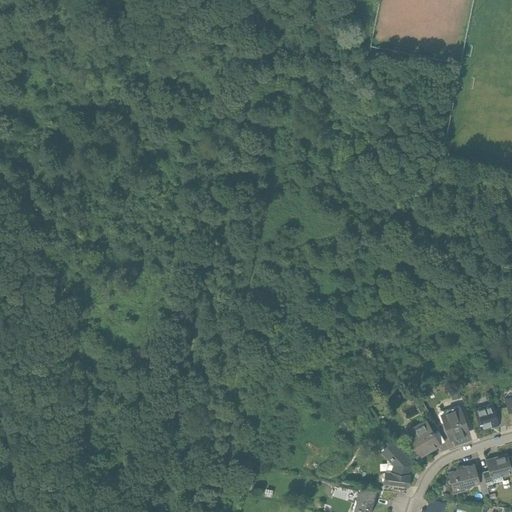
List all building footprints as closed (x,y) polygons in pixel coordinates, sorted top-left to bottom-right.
[(492,404),(475,409),(481,428),(498,423),(497,421),(494,409),(492,404)] [(499,407),(494,409),(497,421),(503,419),(499,407)] [(459,408),(442,415),(444,423),(445,422),(449,432),(448,432),(450,439),(468,433),(459,408)] [(426,421),(407,430),(421,454),(439,444),(433,433),(426,421)] [(444,441),(438,430),(433,433),(439,444),(444,441)] [(454,440),(456,446),(470,440),(468,435),(454,440)] [(411,463),(391,441),(383,449),(397,465),(395,473),(387,472),(385,482),(404,485),(407,485),(409,475),(405,475),(407,470),(409,467),(411,463)] [(507,454),(486,460),(489,470),(490,474),(500,471),(502,475),(511,473),(508,458),(507,454)] [(464,467),(448,472),(452,487),(464,484),(464,485),(478,482),(479,481),(477,473),(475,464),(464,467)] [(489,470),(482,472),(485,484),(492,482),(490,474),(489,470)] [(500,471),(490,474),(492,482),(503,479),(502,475),(500,471)] [(485,484),(482,472),(477,473),(479,481),(478,482),(481,494),(488,493),(485,484)] [(385,482),(383,482),(382,490),(403,493),(404,485),(385,482)] [(368,511),(376,490),(359,487),(351,511),(368,511)] [(441,511),(444,503),(429,498),(425,510),(433,511),(441,511)]
